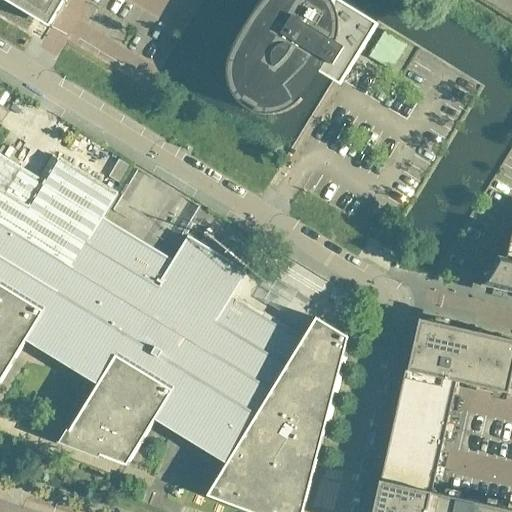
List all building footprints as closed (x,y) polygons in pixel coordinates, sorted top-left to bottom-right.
[(3,0),(50,27),(66,0),(3,0)] [(300,102),(302,99),(301,98),(299,101),(290,87),(294,84),(298,81),(301,78),(305,74),(308,70),(310,66),(341,85),(379,24),(339,0),(265,0),(263,3),(251,18),(246,26),(237,43),(231,56),(230,58),(229,61),(228,65),(228,69),(228,72),(228,75),(228,79),(229,82),(229,84),(230,87),(231,88),(232,92),(234,95),(236,99),(239,102),(241,105),(244,107),(246,108),(248,110),(251,111),(254,113),(257,114),(261,114),(264,115),(267,115),(271,115),(274,115),(279,114),(282,113),(285,112),(288,110),(293,108),(295,106),(298,104),(300,102)] [(384,31),(369,56),(392,70),(407,45),(384,31)] [(0,384),(28,338),(100,382),(63,442),(127,466),(157,417),(305,507),(349,337),(317,318),(302,342),(230,298),(247,271),(190,236),(173,263),(100,219),(117,192),(61,157),(44,185),(0,157),(0,384)] [(511,237),(508,258),(500,256),(482,286),(511,292),(511,237)] [(511,511),(511,510),(433,492),(435,481),(457,382),(509,394),(511,381),(511,340),(472,331),(468,330),(468,331),(459,329),(459,328),(455,327),(420,319),(409,369),(406,368),(373,511),(511,511)]
